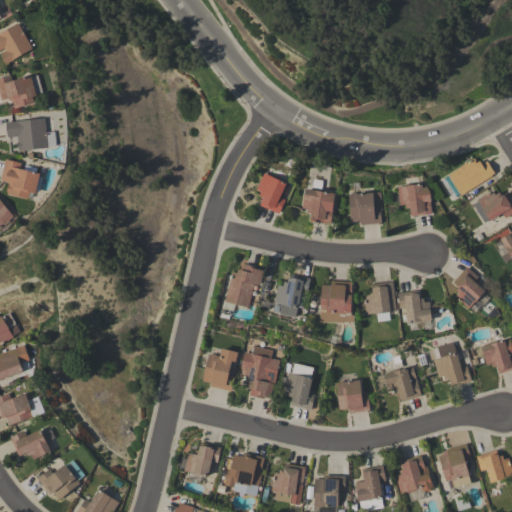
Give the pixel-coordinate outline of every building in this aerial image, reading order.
[(32,49),(6,64),(0,54),(5,51),(3,48),(0,49),(0,33),(17,23),(32,49)] [(42,92),(36,94),(36,95),(32,97),(34,103),(15,109),(11,97),(4,99),(1,100),(0,96),(0,78),(10,76),(11,81),(31,76),(31,77),(37,75),(42,92)] [(46,132),(54,131),(56,146),(48,147),(48,148),(19,151),(19,150),(18,150),(17,142),(18,142),(17,136),(8,137),(6,122),(45,118),(46,132)] [(440,180),(448,175),(447,174),(474,158),(477,162),(479,161),(481,163),(487,160),(494,172),(491,174),(492,176),(461,195),(460,194),(452,199),(440,180)] [(0,180),(5,159),(20,163),(19,169),(40,174),(35,194),(29,192),(27,199),(6,194),(9,183),(6,182),(6,181),(0,180)] [(259,205),(262,197),(258,195),(260,192),(255,190),(263,172),(286,183),(278,199),(284,201),(278,214),(259,205)] [(411,217),(410,208),(405,208),(404,204),(399,205),(397,187),(422,184),(422,188),(430,187),(432,201),(430,201),(432,214),(411,217)] [(335,193),(331,224),(309,221),(310,212),(306,212),(307,209),(301,208),(303,196),(304,197),(305,189),(335,193)] [(473,204),(478,201),(477,200),(492,190),(495,194),(499,192),(501,196),(506,192),(511,201),(511,213),(505,218),(502,213),(489,221),(488,219),(484,222),(473,204)] [(360,225),(360,221),(351,222),(348,195),(351,194),(351,193),(356,192),(357,194),(380,192),(382,210),(380,210),(381,223),(360,225)] [(0,199),(14,216),(0,227),(0,199)] [(511,258),(504,263),(500,257),(507,252),(499,240),(508,234),(508,233),(511,230),(511,258)] [(259,285),(254,284),(248,307),(224,301),(231,271),(236,273),(237,269),(241,270),(243,263),(257,267),(257,268),(263,270),(259,285)] [(467,267),(479,277),(475,282),(485,291),(476,303),(474,302),(468,309),(455,298),(459,294),(455,291),(458,287),(453,283),(467,267)] [(277,285),(282,286),(283,282),(288,283),(289,274),(310,279),(307,294),(301,293),(298,308),(297,308),(295,317),(279,314),(281,305),(274,303),(277,285)] [(319,322),(321,284),(330,285),(330,281),(352,282),(352,291),(346,291),(346,295),(352,295),(351,314),(344,313),(344,323),(319,322)] [(363,296),(369,295),(369,293),(372,293),(371,284),(393,282),(396,311),(365,315),(363,296)] [(419,290),(420,299),(423,298),(424,303),(430,302),(432,321),(407,324),(405,308),(399,309),(397,293),(419,290)] [(0,344),(0,315),(1,315),(9,328),(8,329),(13,337),(0,344)] [(511,369),(498,374),(496,368),(497,368),(496,365),(492,367),(491,364),(485,365),(482,354),(483,354),(480,346),(509,338),(511,348),(511,369)] [(436,347),(452,342),(455,353),(456,352),(460,367),(466,365),(470,381),(450,387),(449,382),(449,381),(449,378),(444,379),(443,376),(438,377),(432,359),(439,357),(436,347)] [(0,352),(23,344),(29,360),(20,363),(23,370),(0,378),(0,352)] [(272,350),(270,358),(279,360),(274,383),(273,382),(269,398),(263,397),(263,398),(249,395),(250,389),(246,388),(247,384),(242,383),(244,371),(241,370),(241,368),(240,368),(244,352),(250,353),(252,346),(272,350)] [(210,386),(211,383),(201,381),(208,354),(210,355),(210,354),(219,356),(221,348),(237,352),(235,361),(231,360),(231,362),(235,363),(234,370),(229,370),(228,375),(234,376),(230,391),(210,386)] [(400,402),(398,393),(394,394),(393,390),(387,392),(384,382),(385,381),(383,374),(411,365),(420,395),(400,402)] [(290,405),(292,397),(287,396),(288,391),(283,390),(288,372),(312,378),(308,393),(314,395),(310,410),(290,405)] [(348,413),(348,408),(339,409),(335,383),(338,383),(338,381),(342,381),(360,379),(361,395),(367,394),(369,410),(348,413)] [(5,417),(1,418),(0,415),(0,396),(9,393),(11,398),(25,393),(28,400),(39,396),(44,412),(42,412),(43,414),(33,418),(32,416),(11,424),(11,425),(8,426),(5,417)] [(9,437),(23,430),(26,435),(40,429),(51,451),(33,459),(31,455),(28,456),(27,452),(18,456),(9,437)] [(188,452),(192,453),(193,449),(198,450),(199,442),(220,447),(217,462),(211,461),(207,476),(183,470),(188,452)] [(437,456),(446,453),(445,449),(466,443),(470,458),(464,460),(468,475),(467,476),(469,483),(459,486),(457,479),(452,480),(453,481),(449,482),(448,481),(445,482),(437,456)] [(496,449),(498,456),(501,455),(503,459),(508,458),(511,471),(511,475),(490,482),(486,469),(480,471),(475,456),(496,449)] [(233,454),(242,456),(243,452),(264,457),(260,473),(261,473),(255,497),(248,495),(232,491),(233,487),(223,485),(227,470),(229,470),(233,454)] [(421,490),(420,487),(416,489),(416,490),(407,493),(406,492),(400,494),(394,476),(399,474),(398,471),(402,469),(400,461),(420,455),(424,467),(426,466),(433,487),(430,488),(430,490),(426,491),(423,490),(421,490)] [(270,491),(273,473),(278,474),(278,470),(282,470),(283,463),(305,466),(302,482),(301,482),(301,484),(302,484),(299,505),(289,503),(289,502),(275,500),(274,491),(270,491)] [(36,478),(49,468),(53,473),(65,464),(78,481),(77,481),(79,483),(58,500),(52,492),(49,495),(36,478)] [(382,465),(385,481),(380,482),(380,483),(382,483),(385,495),(380,496),(382,507),(360,511),(358,502),(359,501),(358,494),(356,494),(354,483),(364,481),(361,469),(382,465)] [(344,475),(344,491),(338,491),(338,507),(320,506),(320,508),(313,508),(314,478),(323,478),(323,475),(344,475)] [(76,511),(84,498),(89,501),(98,489),(118,502),(111,511),(76,511)] [(173,511),(175,507),(176,507),(178,502),(193,507),(192,508),(206,511),(173,511)]
